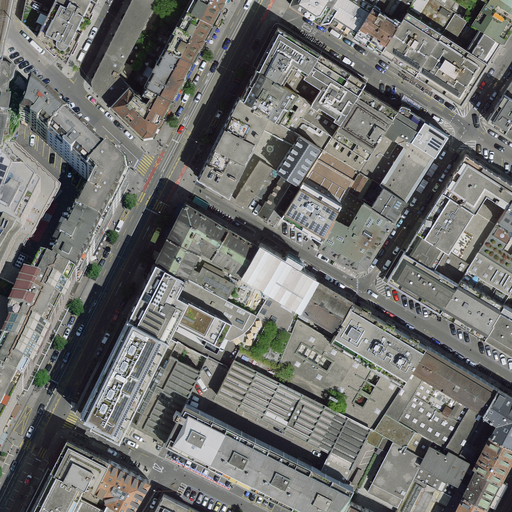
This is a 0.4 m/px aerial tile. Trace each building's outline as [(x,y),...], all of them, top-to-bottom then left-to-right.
[(37,35),(48,15),(39,10),(42,4),(33,0),(26,0),(22,22),(37,35)] [(55,0),(48,15),(82,32),(97,2),(93,0),(55,0)] [(111,106),(130,86),(126,82),(134,67),(125,62),(136,42),(145,46),(170,1),(168,0),(132,0),(92,81),(93,89),(111,106)] [(190,0),(185,9),(213,23),(225,0),(190,0)] [(292,0),(290,4),(321,23),(335,0),(292,0)] [(374,5),(366,0),(335,0),(321,23),(330,21),(339,27),(355,37),(373,7),(374,5)] [(373,7),(399,23),(406,12),(409,8),(413,0),(377,0),(374,5),(373,7)] [(442,34),(456,14),(450,10),(434,0),(429,0),(420,14),(409,8),(406,12),(442,34)] [(434,0),(450,10),(456,2),(466,8),(470,0),(434,0)] [(470,0),(466,8),(468,10),(463,18),(473,25),(487,5),(489,0),(470,0)] [(511,0),(489,0),(487,5),(511,20),(511,0)] [(466,8),(456,2),(450,10),(456,14),(463,18),(468,10),(466,8)] [(177,24),(185,9),(174,3),(166,19),(177,24)] [(501,43),(511,26),(511,20),(487,5),(473,25),(480,29),(501,43)] [(381,54),(399,23),(373,7),(355,37),(368,45),(381,54)] [(170,38),(165,47),(193,62),(213,23),(185,9),(177,24),(170,38)] [(416,76),(442,34),(406,12),(399,23),(381,54),(404,69),(416,76)] [(467,50),(480,29),(473,25),(463,18),(456,14),(442,34),(467,50)] [(48,15),(37,35),(66,63),(82,32),(48,15)] [(307,74),(320,53),(278,27),(268,48),(257,68),(284,85),(295,67),(307,74)] [(467,50),(489,63),(501,43),(480,29),(467,50)] [(165,47),(170,38),(163,35),(159,33),(154,41),(165,47)] [(467,50),(442,34),(416,76),(438,90),(462,105),(489,63),(467,50)] [(145,85),(146,86),(172,100),(193,62),(165,47),(145,85)] [(322,89),(312,103),(343,121),(359,96),(363,88),(367,83),(344,69),(320,53),(307,74),(305,78),(322,89)] [(146,57),(142,64),(150,68),(153,60),(146,57)] [(312,103),(322,89),(305,78),(307,74),(295,67),(284,85),(312,103)] [(308,110),(312,103),(284,85),(257,68),(250,82),(241,98),(269,115),(295,132),(308,110)] [(155,133),(172,100),(146,86),(143,91),(145,94),(149,97),(146,101),(144,100),(141,95),(139,93),(136,91),(130,86),(111,106),(142,135),(155,133)] [(26,123),(48,144),(68,122),(33,88),(20,120),(26,123)] [(394,118),(399,110),(382,100),(363,88),(359,96),(394,118)] [(5,92),(2,106),(12,108),(15,94),(5,92)] [(505,132),(511,121),(511,98),(505,94),(487,121),(496,127),(505,132)] [(373,151),(384,133),(394,118),(359,96),(343,121),(338,129),(373,151)] [(199,177),(229,195),(262,129),(269,115),(241,98),(239,97),(220,136),(199,177)] [(308,110),(338,129),(343,121),(312,103),(308,110)] [(412,142),(425,121),(425,120),(414,113),(402,105),(399,110),(394,118),(384,133),(395,139),(398,134),(412,142)] [(324,151),(338,129),(308,110),(295,132),(301,136),(319,148),(324,151)] [(295,132),(269,115),(262,129),(295,145),(301,136),(295,132)] [(412,142),(436,156),(442,146),(449,135),(438,128),(430,123),(429,124),(425,121),(412,142)] [(88,181),(108,160),(68,122),(48,144),(88,181)] [(360,172),(373,151),(338,129),(324,151),(360,172)] [(373,151),(360,172),(369,178),(380,184),(405,146),(395,139),(384,133),(373,151)] [(380,184),(384,187),(407,201),(413,191),(429,166),(436,156),(412,142),(398,134),(395,139),(405,146),(380,184)] [(319,148),(301,136),(295,145),(286,159),(278,171),(284,175),(297,184),(314,157),(319,148)] [(0,222),(4,225),(23,235),(35,241),(61,189),(11,144),(0,173),(0,222)] [(487,194),(507,207),(511,198),(511,182),(495,172),(467,154),(443,191),(474,211),(476,212),(487,194)] [(304,182),(318,160),(314,157),(297,184),(301,186),(304,182)] [(86,201),(75,222),(102,235),(127,187),(124,175),(108,160),(88,181),(93,187),(96,189),(89,202),(86,201)] [(254,194),(271,167),(261,160),(236,199),(246,206),(254,194)] [(349,192),(355,182),(318,160),(304,182),(342,205),(349,192)] [(267,202),(284,175),(278,171),(271,167),(254,194),(260,197),(267,202)] [(349,192),(358,198),(369,178),(360,172),(355,182),(349,192)] [(282,216),(301,186),(297,184),(284,175),(267,202),(259,214),(277,224),(282,216)] [(342,205),(304,182),(301,186),(282,216),(303,228),(323,240),(335,217),(342,205)] [(384,187),(372,207),(394,221),(401,211),(407,201),(384,187)] [(417,232),(446,249),(449,251),(474,211),(443,191),(431,210),(417,232)] [(350,224),(364,202),(358,198),(349,192),(342,205),(335,217),(350,224)] [(511,198),(507,207),(499,220),(511,228),(511,198)] [(394,221),(372,207),(364,202),(350,224),(335,217),(323,240),(319,247),(342,259),(358,268),(366,266),(370,260),(388,231),(394,221)] [(213,255),(229,228),(208,215),(188,203),(185,204),(169,237),(199,252),(201,248),(213,255)] [(496,224),(476,212),(474,211),(449,251),(470,265),(479,251),(496,224)] [(479,251),(511,272),(511,228),(499,220),(496,224),(479,251)] [(50,274),(76,287),(102,235),(75,222),(50,274)] [(0,280),(6,269),(23,235),(4,225),(0,233),(0,280)] [(245,270),(259,247),(247,239),(229,228),(213,255),(212,257),(242,275),(245,270)] [(405,251),(434,269),(446,249),(417,232),(410,243),(405,251)] [(199,252),(169,237),(163,248),(156,262),(186,278),(191,268),(199,252)] [(274,288),(289,264),(274,255),(259,247),(245,270),(274,288)] [(470,265),(449,251),(446,249),(434,269),(458,283),(462,278),(470,265)] [(441,310),(458,283),(434,269),(405,251),(388,279),(419,297),(441,310)] [(470,265),(462,278),(505,304),(511,291),(511,272),(479,251),(470,265)] [(177,295),(186,278),(156,262),(148,278),(129,318),(169,338),(177,323),(188,301),(177,295)] [(298,301),(303,305),(314,279),(301,271),(289,264),(274,288),(298,301)] [(200,273),(191,268),(186,278),(227,299),(236,284),(203,267),(200,273)] [(34,282),(6,269),(0,280),(0,281),(15,289),(8,302),(0,297),(0,308),(13,315),(27,287),(31,289),(34,282)] [(50,274),(41,269),(34,282),(31,289),(42,294),(31,317),(37,319),(32,329),(11,318),(8,324),(14,327),(8,340),(42,357),(76,287),(50,274)] [(242,275),(236,284),(227,299),(252,312),(258,315),(269,296),(274,288),(245,270),(242,275)] [(252,312),(227,299),(186,278),(177,295),(188,301),(231,323),(243,330),(252,312)] [(485,337),(505,304),(462,278),(458,283),(441,310),(465,325),(485,337)] [(302,308),(338,330),(354,303),(337,292),(314,279),(303,305),(302,308)] [(15,289),(0,281),(0,297),(8,302),(15,289)] [(31,289),(27,287),(13,315),(11,318),(32,329),(37,319),(31,317),(42,294),(31,289)] [(295,312),(269,296),(258,315),(288,331),(293,317),(295,312)] [(224,337),(231,323),(188,301),(177,323),(220,345),(224,337)] [(293,317),(298,319),(302,308),(303,305),(298,301),(295,312),(293,317)] [(338,330),(333,339),(357,353),(378,317),(368,311),(354,303),(338,330)] [(511,353),(511,308),(505,304),(485,337),(501,346),(511,353)] [(0,348),(0,356),(8,340),(14,327),(8,324),(11,318),(13,315),(0,308),(0,336),(5,339),(0,348)] [(279,366),(292,333),(288,331),(258,315),(252,312),(243,330),(231,323),(224,337),(279,366)] [(380,368),(402,331),(389,324),(378,317),(357,353),(380,368)] [(105,366),(145,385),(169,338),(129,318),(118,340),(105,366)] [(333,393),(357,353),(333,339),(298,319),(292,333),(279,366),(333,393)] [(413,369),(427,346),(414,339),(402,331),(380,368),(405,382),(413,369)] [(42,357),(8,340),(0,356),(0,381),(23,393),(42,357)] [(484,412),(498,388),(444,356),(427,346),(413,369),(451,392),(484,412)] [(380,368),(357,353),(333,393),(341,397),(335,410),(337,411),(372,428),(374,430),(386,412),(405,382),(380,368)] [(181,413),(186,402),(201,371),(171,356),(137,424),(167,439),(181,413)] [(263,418),(280,383),(234,360),(230,368),(217,394),(238,405),(263,418)] [(91,423),(120,437),(145,385),(105,366),(94,388),(82,413),(94,418),(91,423)] [(450,450),(459,456),(467,441),(481,418),(484,412),(451,392),(413,369),(405,382),(386,412),(416,430),(433,440),(450,450)] [(0,439),(23,393),(0,381),(0,439)] [(320,446),(337,411),(335,410),(333,409),(325,405),(280,383),(263,418),(290,431),(320,446)] [(499,421),(492,435),(511,444),(511,396),(498,388),(484,412),(499,421)] [(331,395),(325,405),(333,409),(338,399),(331,395)] [(208,464),(228,423),(186,402),(181,413),(167,439),(165,443),(187,454),(208,464)] [(328,457),(351,469),(366,441),(372,428),(337,411),(320,446),(331,452),(328,457)] [(405,447),(416,430),(386,412),(374,430),(385,435),(405,447)] [(491,423),(481,418),(467,441),(477,446),(491,423)] [(250,485),(270,444),(228,423),(208,464),(250,485)] [(378,447),(385,435),(374,430),(372,428),(366,441),(378,447)] [(424,457),(430,445),(433,440),(416,430),(405,447),(424,457)] [(368,492),(398,507),(414,476),(421,464),(424,457),(405,447),(385,435),(378,447),(383,450),(389,452),(368,492)] [(511,455),(511,444),(492,435),(480,459),(476,466),(478,467),(499,481),(508,463),(511,455)] [(84,485),(95,490),(110,460),(69,438),(61,453),(53,469),(84,485)] [(450,450),(433,440),(430,445),(448,454),(450,450)] [(477,446),(467,441),(459,456),(462,458),(469,462),(473,455),(477,446)] [(292,506),(312,465),(304,461),(270,444),(250,485),(270,495),(284,502),(292,506)] [(462,458),(459,456),(450,450),(448,454),(430,445),(424,457),(421,464),(458,483),(460,480),(469,462),(462,458)] [(480,459),(473,455),(469,462),(476,466),(480,459)] [(328,457),(321,470),(345,482),(351,469),(328,457)] [(106,499),(109,501),(131,511),(132,511),(142,495),(151,480),(132,471),(110,460),(95,490),(105,495),(106,499)] [(476,466),(469,462),(460,480),(469,485),(478,467),(476,466)] [(452,495),(458,483),(421,464),(414,476),(452,495)] [(344,511),(349,503),(347,502),(355,486),(348,483),(345,482),(321,470),(312,465),(292,506),(303,511),(344,511)] [(499,481),(478,467),(469,485),(464,495),(486,505),(493,492),(499,481)] [(70,511),(78,498),(84,485),(53,469),(39,496),(31,511),(70,511)] [(443,511),(452,495),(414,476),(398,507),(395,511),(443,511)] [(452,495),(443,511),(454,511),(464,495),(469,485),(460,480),(458,483),(452,495)] [(187,511),(190,507),(165,494),(155,511),(187,511)] [(483,511),(486,505),(464,495),(454,511),(483,511)] [(104,511),(105,511),(78,498),(70,511),(104,511)] [(373,511),(350,500),(349,503),(344,511),(373,511)] [(105,511),(104,511),(130,511),(131,511),(109,501),(105,511)]
